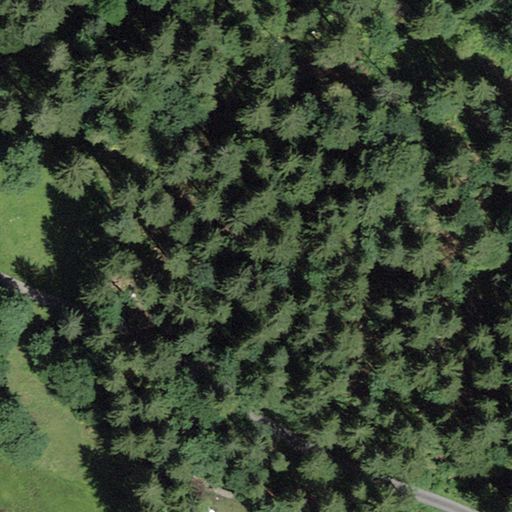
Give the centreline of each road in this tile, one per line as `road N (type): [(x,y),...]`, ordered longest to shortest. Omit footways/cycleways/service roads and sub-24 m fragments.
road 1 (unclassified): [(0,277),(174,349),(308,447),(465,511)]
road 2 (track): [(0,408),(81,431),(260,511)]
